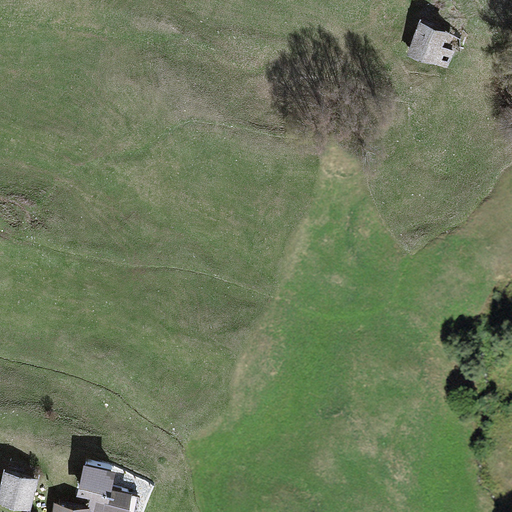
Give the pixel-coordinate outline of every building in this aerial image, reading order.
[(447,27),(413,13),(400,44),(433,58),(447,27)] [(112,462),(82,455),(77,478),(108,485),(112,462)] [(36,473),(2,465),(0,472),(0,494),(29,502),(36,473)] [(126,510),(131,488),(108,485),(103,505),(126,510)] [(85,511),(86,501),(51,497),(48,511),(85,511)]
